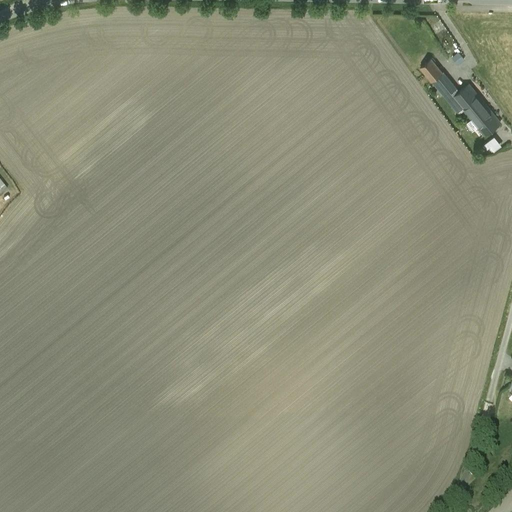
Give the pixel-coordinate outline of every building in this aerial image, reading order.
[(442,72),(431,58),(420,67),(432,81),(432,80),(443,72),(442,72)] [(456,87),(443,71),(442,72),(443,72),(432,80),(444,95),(445,95),(456,87)] [(501,122),(469,84),(460,91),(453,96),(464,110),(485,135),(501,122)] [(456,87),(445,95),(460,113),(464,110),(453,96),(460,91),(456,87)] [(496,151),(505,145),(498,136),(489,142),(496,151)]
